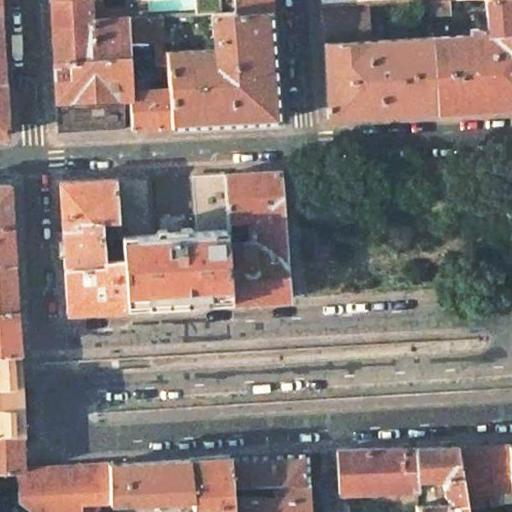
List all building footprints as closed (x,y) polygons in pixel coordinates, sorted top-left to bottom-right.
[(91,0),(54,0),(50,0),(52,44),(53,61),(128,57),(128,44),(127,19),(127,16),(93,18),(91,0)] [(197,0),(198,14),(211,14),(220,14),(219,0),(197,0)] [(270,0),(233,0),(234,13),(271,11),(270,0)] [(426,0),(428,15),(449,13),(447,0),(426,0)] [(511,0),(484,0),(488,33),(429,37),(434,112),(511,107),(511,0)] [(323,42),(369,40),(367,3),(321,6),(323,42)] [(220,14),(211,14),(214,49),(166,51),(167,64),(168,88),(169,127),(277,121),(271,11),(234,13),(220,14)] [(163,17),(127,19),(128,44),(155,43),(156,65),(167,64),(166,51),(164,52),(164,42),(164,33),(163,17)] [(173,32),(164,33),(164,42),(174,41),(173,32)] [(369,40),(323,42),(325,83),(327,118),(434,112),(429,37),(369,40)] [(128,57),(53,61),(55,101),(130,97),(129,76),(128,57)] [(148,75),(129,76),(130,97),(131,129),(169,127),(168,88),(149,89),(148,75)] [(123,103),(55,107),(57,133),(124,129),(123,103)] [(224,174),(226,222),(250,220),(283,218),(282,202),(280,171),(224,174)] [(224,174),(192,175),(195,231),(227,229),(226,222),(224,174)] [(147,178),(116,179),(119,219),(120,235),(151,233),(147,178)] [(60,195),(61,217),(77,214),(79,222),(84,221),(98,218),(99,223),(119,219),(116,179),(59,182),(60,195)] [(10,184),(0,184),(0,226),(12,226),(10,184)] [(283,218),(250,220),(251,228),(284,225),(283,218)] [(84,225),(62,229),(64,268),(106,262),(104,238),(120,237),(120,235),(119,219),(99,223),(84,225)] [(231,302),(289,298),(284,225),(251,228),(252,240),(227,242),(231,302)] [(12,226),(0,226),(0,263),(14,262),(12,226)] [(151,233),(120,235),(120,237),(122,259),(125,308),(231,302),(227,242),(227,229),(195,231),(151,233)] [(64,268),(66,312),(125,308),(122,259),(106,262),(64,268)] [(0,311),(16,310),(14,262),(0,263),(0,311)] [(16,310),(0,311),(0,352),(18,351),(16,310)] [(18,351),(0,352),(0,432),(23,433),(20,379),(18,351)] [(0,432),(0,469),(19,469),(25,469),(23,433),(0,432)] [(508,444),(456,446),(466,505),(497,501),(496,489),(511,488),(508,444)] [(456,446),(415,447),(416,480),(446,479),(442,485),(444,498),(450,504),(416,504),(416,511),(466,511),(466,505),(456,446)] [(415,447),(336,450),(338,492),(416,489),(416,480),(415,447)] [(231,484),(273,483),(308,482),(307,452),(230,456),(231,484)] [(208,458),(189,459),(191,497),(192,505),(194,505),(194,506),(214,504),(214,511),(232,511),(232,497),(231,484),(230,456),(208,458)] [(189,459),(109,464),(110,501),(191,497),(189,459)] [(25,469),(19,469),(21,506),(27,511),(97,511),(97,502),(110,501),(109,464),(25,469)] [(273,495),(232,497),(232,511),(309,511),(308,482),(273,483),(273,495)] [(497,501),(466,505),(466,511),(495,511),(511,510),(511,498),(497,501)]
